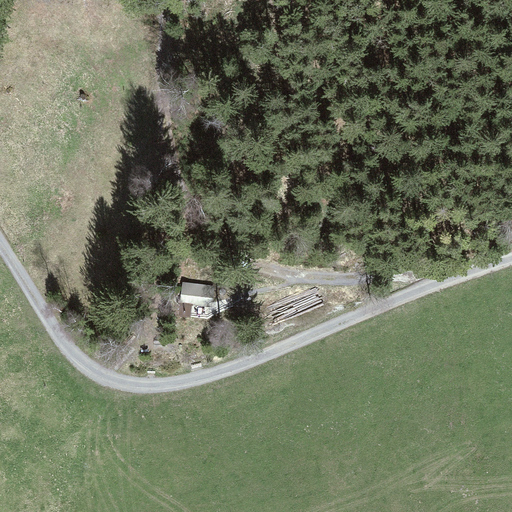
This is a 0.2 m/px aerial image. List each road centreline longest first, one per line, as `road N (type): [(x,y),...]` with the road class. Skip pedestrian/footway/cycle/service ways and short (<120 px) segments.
road 1 (track): [(511,258),(220,368),(124,386),(74,361),(0,243)]
road 2 (track): [(169,0),(174,159),(198,222),(234,253),(301,273),(447,279)]
